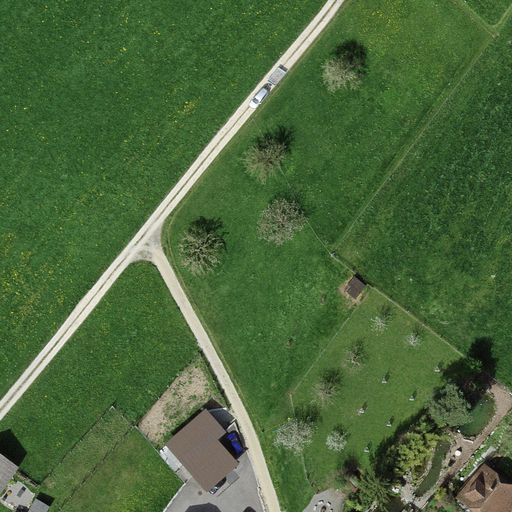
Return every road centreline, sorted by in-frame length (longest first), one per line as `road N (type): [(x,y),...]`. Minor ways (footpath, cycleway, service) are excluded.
road 1 (track): [(0,411),(332,0)]
road 2 (track): [(147,238),(241,413),(274,511)]
